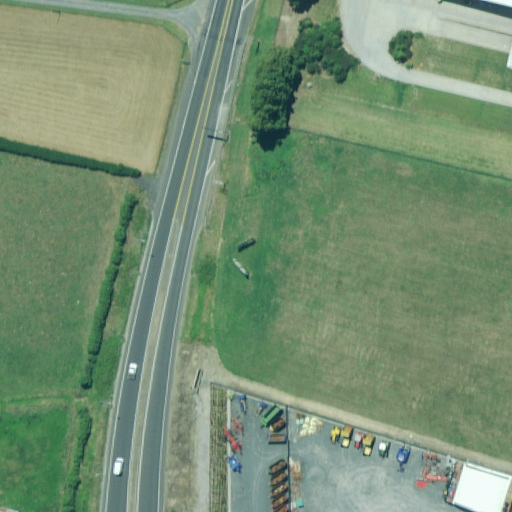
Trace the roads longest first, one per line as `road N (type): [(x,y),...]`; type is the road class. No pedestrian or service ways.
road 1 (trunk): [(117,511),(165,219),(188,177)]
road 2 (trunk): [(188,177),(189,225),(156,415),(149,511)]
road 3 (trunk): [(230,0),(188,177)]
